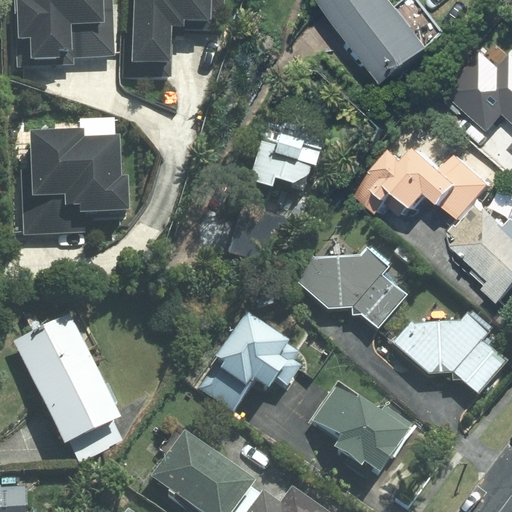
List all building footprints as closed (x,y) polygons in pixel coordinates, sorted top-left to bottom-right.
[(15,0),(14,71),(60,73),(60,60),(115,61),(116,0),(15,0)] [(210,31),(211,0),(133,0),(132,37),(125,37),(124,82),(172,83),(173,38),(185,38),(185,30),(210,31)] [(397,0),(321,0),(320,1),(390,89),(438,51),(435,48),(450,36),(422,0),(413,0),(403,8),(397,0)] [(501,115),(511,124),(511,56),(509,54),(497,66),(479,50),(441,92),(486,131),(501,115)] [(55,130),(28,131),(29,239),(86,239),(86,224),(128,223),(128,186),(124,186),(123,145),(113,145),(113,125),(83,125),(83,120),(55,120),(55,130)] [(274,191),(292,197),(315,186),(328,145),(272,127),(244,212),(265,219),(274,191)] [(411,162),(400,152),(358,196),(380,218),(393,205),(411,222),(431,201),(455,224),(480,199),(490,189),(459,159),(444,173),(422,151),(411,162)] [(511,210),(502,221),(480,199),(455,224),(447,231),(449,247),(472,269),(468,273),(481,286),(477,290),(496,308),(511,291),(511,210)] [(309,263),(294,283),(327,316),(355,316),(376,336),(407,302),(383,280),(389,274),(366,253),(355,266),(309,263)] [(66,320),(12,348),(67,454),(120,426),(66,320)] [(414,328),(395,348),(439,383),(446,375),(479,403),(508,369),(483,348),(491,339),(468,320),(460,329),(414,328)] [(290,351),(247,322),(199,392),(236,417),(249,398),(247,397),(252,389),(269,401),(288,372),(279,366),(290,351)] [(380,483),(414,432),(386,414),(382,421),(335,391),(309,431),(340,451),(334,460),(362,479),(365,473),(380,483)] [(241,511),(255,495),(186,439),(152,481),(190,511),(241,511)] [(24,511),(25,495),(0,493),(0,511),(24,511)] [(279,509),(268,501),(260,511),(315,511),(290,494),(279,509)]
